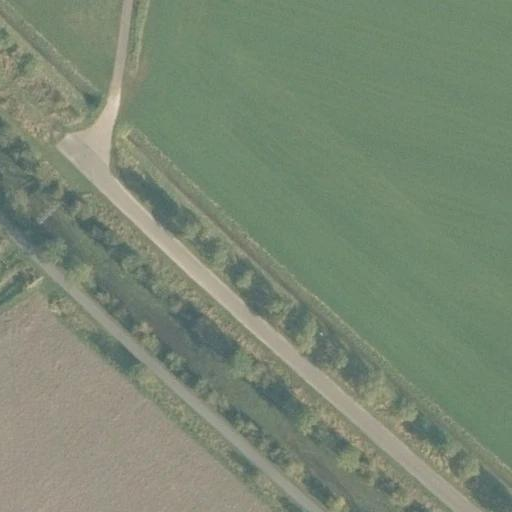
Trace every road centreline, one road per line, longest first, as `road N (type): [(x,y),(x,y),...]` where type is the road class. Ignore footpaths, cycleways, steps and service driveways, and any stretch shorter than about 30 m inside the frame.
road 1 (unclassified): [(465,511),(91,170)]
road 2 (unclassified): [(0,221),(313,511)]
road 3 (track): [(127,0),(105,136),(91,170)]
road 4 (unknown): [(91,170),(0,81)]
